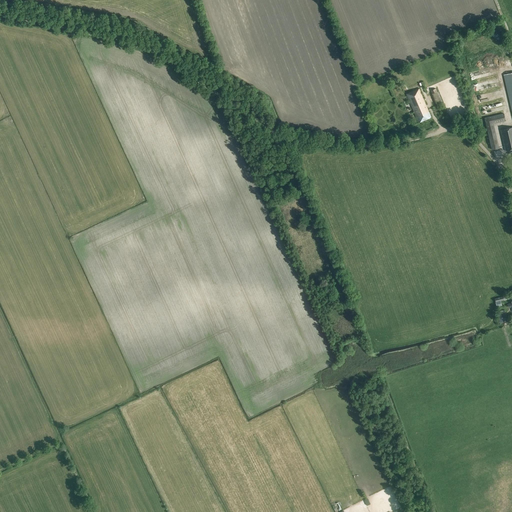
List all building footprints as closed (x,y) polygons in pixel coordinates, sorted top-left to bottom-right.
[(503,66),(501,55),(491,57),(490,54),(484,55),(484,54),(467,57),(469,67),(479,65),(487,64),(488,65),(493,64),(494,67),(499,66),(503,66)] [(511,72),(503,75),(511,112),(511,72)] [(419,88),(406,94),(419,122),(431,117),(419,88)] [(488,114),(498,111),(496,106),(486,109),(488,114)] [(505,121),(504,114),(485,118),(492,150),(499,148),(493,124),(505,121)] [(511,127),(500,130),(505,151),(511,149),(511,127)] [(505,312),(500,313),(498,314),(500,322),(500,323),(504,322),(504,321),(508,320),(506,312),(505,312)]
